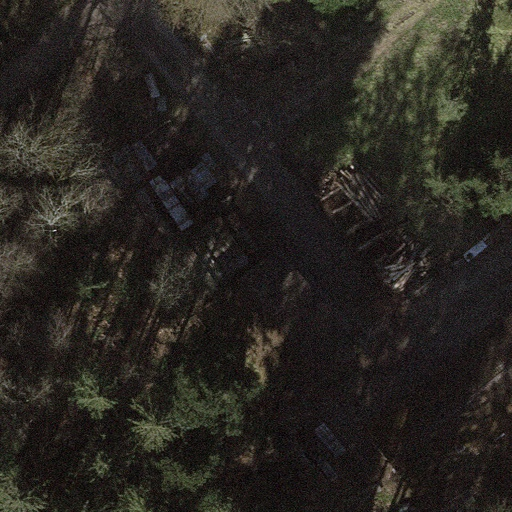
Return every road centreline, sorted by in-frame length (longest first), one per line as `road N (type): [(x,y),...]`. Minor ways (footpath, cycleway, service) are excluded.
road 1 (track): [(124,0),(401,350)]
road 2 (track): [(112,0),(0,99)]
